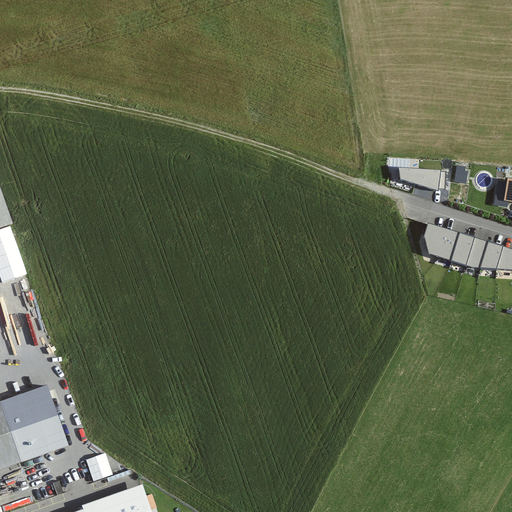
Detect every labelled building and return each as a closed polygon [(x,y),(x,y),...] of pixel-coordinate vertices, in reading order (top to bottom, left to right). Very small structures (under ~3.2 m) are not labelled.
[(402,167),(423,167),(423,159),(402,158),(402,167)] [(441,170),(399,168),(400,179),(438,191),(441,170)] [(462,184),(464,170),(454,168),(451,182),(462,184)] [(511,181),(501,179),(500,184),(495,183),(491,205),(507,207),(508,202),(511,202),(511,181)] [(0,185),(0,227),(14,222),(0,185)] [(511,248),(428,223),(424,237),(429,253),(479,269),(511,270),(511,248)] [(0,469),(63,447),(42,387),(0,402),(0,469)] [(94,481),(114,474),(106,452),(87,459),(94,481)]
